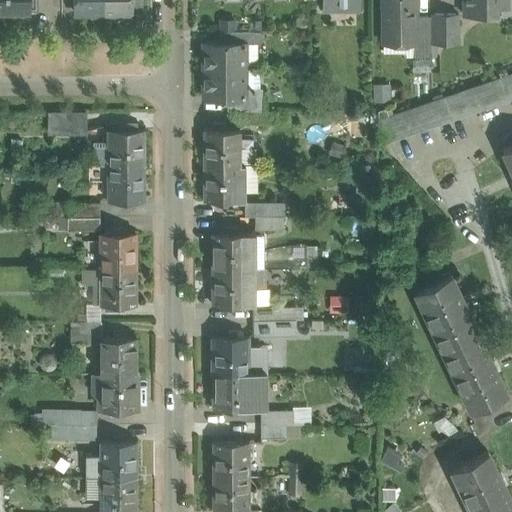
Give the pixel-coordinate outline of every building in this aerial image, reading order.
[(0,0),(0,12),(29,12),(28,0),(0,0)] [(74,0),(74,12),(89,12),(91,14),(102,14),(102,0),(74,0)] [(102,0),(102,14),(113,13),(115,12),(130,11),(130,6),(130,0),(102,0)] [(337,0),(337,8),(358,8),(358,0),(337,0)] [(414,0),(382,0),(383,39),(413,39),(415,38),(415,15),(414,0)] [(463,0),(464,14),(501,14),(500,0),(463,0)] [(458,42),(458,13),(432,13),(432,42),(458,42)] [(430,49),(430,15),(415,15),(415,38),(413,39),(413,50),(430,49)] [(245,42),(203,42),(203,70),(245,70),(245,46),(245,42)] [(245,70),(203,70),(203,97),(227,97),(245,97),(245,88),(245,70)] [(511,73),(389,117),(385,107),(377,110),(378,144),(511,97),(511,73)] [(262,88),(245,88),(245,97),(227,97),(227,110),(248,110),(262,110),(262,88)] [(262,110),(248,110),(248,122),(276,122),(276,110),(268,110),(262,110)] [(85,112),(49,112),(49,132),(85,132),(85,112)] [(226,122),(213,122),(213,128),(203,128),(203,164),(239,164),(239,128),(226,128),(226,122)] [(143,129),(107,129),(107,146),(93,145),(93,164),(107,164),(143,164),(143,129)] [(511,143),(503,148),(511,168),(511,143)] [(143,164),(107,164),(108,200),(143,200),(143,164)] [(239,164),(203,164),(203,200),(239,199),(239,167),(239,164)] [(67,202),(51,202),(51,216),(67,216),(67,202)] [(99,202),(67,202),(67,216),(99,216),(99,202)] [(283,202),(245,202),(245,216),(254,216),(283,216),(283,202)] [(283,216),(254,216),(254,229),(283,229),(283,216)] [(248,268),(248,232),(211,233),(211,268),(240,268),(248,268)] [(135,233),(99,233),(99,268),(135,268),(135,233)] [(135,268),(99,268),(99,304),(135,304),(135,268)] [(240,268),(211,268),(212,304),(255,304),(255,289),(264,289),(264,268),(248,268),(240,268)] [(506,394),(449,272),(414,289),(470,410),(506,394)] [(328,310),(347,311),(348,296),(328,295),(328,310)] [(281,307),(252,307),(253,320),(276,320),(277,320),(281,320),(281,307)] [(276,320),(253,320),(253,333),(276,332),(276,320)] [(248,336),(212,336),(212,372),(248,372),(248,371),(248,336)] [(136,337),(100,337),(100,372),(136,372),(136,337)] [(364,368),(364,348),(341,348),(342,368),(364,368)] [(248,371),(248,372),(212,372),(212,408),(266,407),(266,371),(248,371)] [(136,372),(100,372),(100,408),(136,408),(136,372)] [(96,424),(96,410),(72,410),(72,425),(96,424)] [(292,410),(260,410),(260,424),(284,424),(292,424),(292,410)] [(96,424),(72,425),(72,439),(96,439),(96,424)] [(284,424),(260,424),(260,438),(284,438),(284,424)] [(136,441),(100,441),(100,477),(136,476),(136,441)] [(248,441),(212,441),(212,476),(248,476),(248,441)] [(404,468),(411,456),(393,446),(386,459),(404,468)] [(511,511),(511,504),(487,451),(452,468),(472,511),(511,511)] [(303,462),(289,462),(289,493),(303,493),(303,462)] [(136,511),(136,476),(100,477),(99,511),(136,511)] [(248,476),(212,476),(212,511),(217,511),(249,511),(248,476)]
